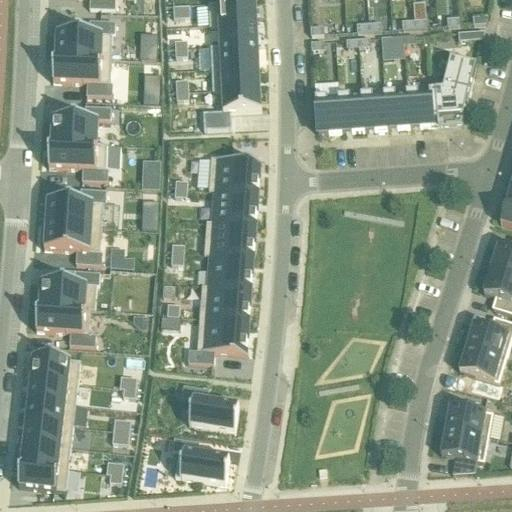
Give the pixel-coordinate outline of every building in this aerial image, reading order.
[(58,0),(58,1),(90,2),(90,15),(116,16),(116,3),(104,2),(104,0),(58,0)] [(218,0),(219,9),(257,8),(256,0),(218,0)] [(257,8),(219,9),(220,31),(258,29),(257,8)] [(186,11),(174,12),(174,19),(186,19),(186,11)] [(488,21),(473,22),(474,30),(487,29),(489,21),(488,21)] [(460,31),(460,23),(448,24),(448,32),(460,31)] [(427,25),(415,26),(415,34),(427,33),(427,25)] [(415,26),(403,27),(403,35),(415,34),(415,26)] [(55,62),(55,63),(102,65),(103,40),(115,41),(116,28),(90,27),(90,39),(57,38),(57,40),(56,40),(56,52),(57,52),(56,62),(55,62)] [(381,28),(369,29),(370,37),(382,36),(381,28)] [(258,29),(220,31),(221,53),(259,51),(258,29)] [(369,29),(357,30),(358,38),(370,37),(369,29)] [(324,40),(324,32),(311,33),(312,41),(324,40)] [(485,36),(459,38),(459,46),(483,45),(484,45),(485,37),(485,36)] [(417,49),(416,41),(404,42),(405,50),(417,49)] [(405,50),(404,42),(392,43),(393,51),(405,50)] [(371,52),(371,44),(359,45),(359,53),(371,52)] [(359,53),(359,45),(347,46),(347,54),(359,53)] [(187,47),(175,47),(176,55),(188,54),(187,47)] [(325,55),(325,47),(312,48),(312,56),(325,55)] [(259,51),(221,53),(222,74),(260,72),(259,51)] [(188,54),(176,55),(176,63),(188,62),(188,54)] [(55,63),(53,88),(87,89),(87,102),(113,103),(113,90),(101,89),(102,65),(55,63)] [(443,94),(431,95),(433,131),(434,131),(434,130),(438,130),(438,131),(461,129),(468,103),(470,103),(474,85),(473,84),(476,70),(451,64),(443,94)] [(260,72),(222,74),(223,96),(261,94),(260,72)] [(188,89),(176,90),(177,98),(189,97),(188,89)] [(224,118),(212,118),(212,131),(238,130),(238,118),(262,116),(261,94),(223,96),(224,118)] [(431,95),(408,97),(410,133),(433,131),(431,95)] [(408,97),(385,98),(388,134),(410,133),(408,97)] [(385,98),(362,100),(365,136),(388,134),(385,98)] [(365,136),(362,100),(340,101),(342,138),(365,136)] [(340,101),(316,103),(318,139),(342,138),(340,101)] [(50,147),(50,148),(98,151),(99,126),(111,126),(112,114),(86,113),(85,125),(53,123),(53,126),(52,126),(51,138),(52,138),(52,147),(50,147)] [(50,148),(49,173),(83,175),(82,187),(108,188),(109,176),(97,175),(98,151),(50,148)] [(206,151),(205,163),(215,164),(215,165),(217,165),(216,165),(214,197),(258,200),(260,168),(263,168),(263,167),(230,165),(231,152),(206,151)] [(176,186),(176,194),(188,195),(188,187),(176,186)] [(176,194),(175,202),(187,203),(188,195),(176,194)] [(47,208),(46,220),(47,220),(46,230),(93,233),(94,209),(106,210),(107,197),(81,195),(80,207),(48,205),(48,208),(47,208)] [(214,197),(212,229),(256,232),(258,200),(214,197)] [(511,208),(506,206),(500,228),(511,231),(511,208)] [(159,227),(144,226),(143,236),(158,237),(159,227)] [(212,229),(210,261),(253,264),(256,232),(212,229)] [(46,230),(45,255),(77,257),(76,270),(102,271),(103,259),(91,258),(93,233),(46,230)] [(173,250),(172,258),(185,259),(185,251),(173,250)] [(511,255),(499,251),(492,275),(511,281),(511,255)] [(172,258),(172,266),(184,267),(185,259),(172,258)] [(210,261),(207,293),(251,296),(253,264),(210,261)] [(125,263),(124,275),(134,276),(134,264),(125,263)] [(511,281),(492,275),(484,299),(498,303),(494,315),(511,320),(511,281)] [(38,311),(38,312),(86,315),(88,291),(100,291),(101,279),(75,277),(74,289),(42,287),(41,290),(41,289),(40,301),(41,302),(40,311),(38,311)] [(207,293),(205,324),(249,328),(251,296),(207,293)] [(38,312),(37,337),(71,339),(70,352),(96,353),(96,341),(84,340),(86,315),(38,312)] [(168,314),(167,322),(179,323),(180,315),(168,314)] [(191,356),(190,369),(216,371),(216,358),(249,361),(249,360),(246,359),(249,328),(205,324),(203,357),(191,356)] [(475,331),(468,354),(507,366),(511,348),(511,329),(496,325),(493,336),(475,331)] [(468,354),(461,377),(500,389),(507,366),(468,354)] [(34,362),(31,384),(69,388),(72,366),(34,362)] [(31,384),(29,406),(67,410),(69,388),(31,384)] [(125,387),(124,395),(136,396),(137,388),(125,387)] [(184,391),(182,404),(194,406),(190,431),(236,439),(240,413),(208,408),(210,395),(184,391)] [(124,395),(123,402),(135,404),(136,396),(124,395)] [(29,406),(26,427),(64,431),(67,410),(29,406)] [(450,412),(446,436),(489,444),(493,420),(450,412)] [(26,427),(24,449),(62,453),(64,431),(26,427)] [(119,430),(118,437),(130,439),(131,431),(119,430)] [(446,437),(442,460),(456,462),(453,480),(475,478),(477,466),(485,468),(489,446),(489,444),(446,436),(446,437)] [(118,437),(117,445),(129,447),(130,439),(118,437)] [(175,444),(173,457),(184,459),(180,484),(226,491),(230,466),(198,460),(200,448),(175,444)] [(24,449),(21,470),(59,474),(62,453),(24,449)] [(21,470),(19,492),(57,497),(59,474),(21,470)] [(112,472),(111,480),(123,482),(124,474),(112,472)] [(111,480),(110,488),(122,489),(123,482),(111,480)]
